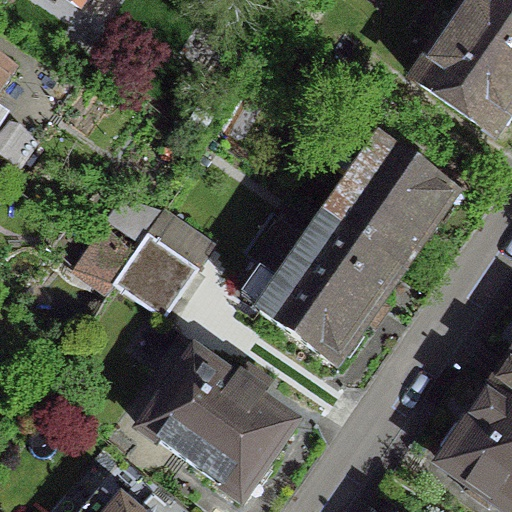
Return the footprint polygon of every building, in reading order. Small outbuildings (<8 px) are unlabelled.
[(61,0),(75,9),(80,0),(61,0)] [(488,137),(511,102),(511,21),(480,0),(470,0),(412,85),(488,137)] [(511,0),(480,0),(511,21),(511,0)] [(0,88),(10,73),(0,65),(0,88)] [(320,221),(395,273),(448,196),(373,144),(320,221)] [(320,221),(255,315),(329,367),(395,273),(320,221)] [(126,263),(175,297),(193,273),(143,238),(126,263)] [(126,263),(108,288),(158,323),(175,297),(126,263)] [(488,396),(511,411),(511,339),(507,347),(509,361),(511,362),(488,396)] [(138,433),(235,501),(287,427),(254,404),(259,395),(235,378),(229,387),(190,359),(138,433)] [(489,504),(489,502),(504,511),(511,511),(511,411),(488,396),(467,430),(463,428),(451,430),(437,450),(440,463),(442,464),(440,468),(466,486),(465,487),(489,504)]
